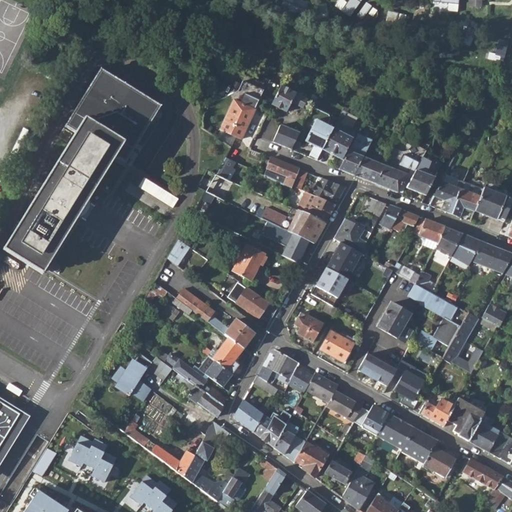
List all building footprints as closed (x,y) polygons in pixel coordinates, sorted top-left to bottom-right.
[(0,236),(0,246),(36,269),(88,185),(108,152),(126,163),(156,113),(148,108),(152,102),(91,64),(57,121),(66,127),(0,236)] [(221,130),(242,139),(268,81),(246,72),(221,130)] [(272,105),(286,112),(291,104),(294,104),(302,108),(306,100),(281,87),(272,105)] [(314,145),(322,149),(332,129),(315,121),(305,141),(314,145)] [(271,142),(291,151),(300,133),(280,125),(271,142)] [(332,129),(322,149),(343,159),(353,139),(332,129)] [(340,170),(354,176),(363,157),(371,140),(364,138),(359,147),(355,145),(351,152),(349,151),(340,170)] [(317,161),(322,149),(314,145),(308,157),(317,161)] [(407,163),(417,168),(420,161),(422,156),(425,150),(416,145),(407,163)] [(385,166),(363,157),(354,176),(376,184),(385,166)] [(217,175),(226,179),(229,173),(232,175),(235,170),(232,168),(235,162),(226,158),(217,175)] [(284,184),(292,188),(294,185),(299,170),(271,159),(267,169),(287,176),(284,184)] [(389,161),(386,166),(395,170),(397,164),(389,161)] [(407,188),(425,195),(434,178),(427,174),(431,166),(420,161),(417,168),(407,188)] [(398,165),(397,164),(395,170),(386,166),(385,166),(376,184),(398,192),(410,168),(399,163),(398,165)] [(301,188),(302,189),(308,173),(299,170),(294,185),(301,188)] [(198,187),(207,192),(217,175),(208,171),(198,187)] [(226,179),(217,175),(207,192),(206,193),(224,201),(234,184),(226,179)] [(464,182),(445,175),(441,182),(460,189),(464,182)] [(238,176),(234,184),(241,186),(246,178),(243,176),(242,178),(238,176)] [(171,215),(180,196),(143,178),(139,186),(130,182),(125,192),(171,215)] [(317,196),(336,205),(346,188),(322,179),(321,182),(319,181),(315,190),(317,192),(316,196),(317,196)] [(450,213),(460,189),(441,182),(434,196),(446,200),(442,210),(450,213)] [(460,189),(450,213),(459,217),(463,207),(475,211),(483,189),(464,182),(460,189)] [(483,188),(505,196),(506,194),(507,190),(486,182),(483,188)] [(292,190),(299,193),(301,188),(294,185),(292,188),(292,190)] [(483,189),(475,211),(496,219),(497,216),(504,219),(508,207),(511,197),(511,195),(506,194),(505,196),(483,188),(483,189)] [(312,197),(303,212),(325,224),(336,205),(317,196),(315,199),(312,197)] [(364,212),(380,218),(387,205),(370,198),(364,212)] [(377,223),(390,230),(401,210),(387,205),(380,218),(377,223)] [(286,217),(267,207),(262,218),(281,227),(286,217)] [(314,244),(325,224),(303,212),(298,209),(287,231),(294,234),(309,242),(314,244)] [(394,230),(400,233),(400,231),(403,233),(408,224),(415,227),(419,217),(401,210),(390,230),(390,231),(392,232),(394,230)] [(414,234),(427,239),(438,243),(439,242),(445,227),(426,220),(422,218),(414,234)] [(334,240),(360,254),(363,249),(371,234),(345,220),(334,240)] [(309,242),(294,234),(287,231),(267,222),(262,234),(287,245),(282,255),(299,263),(309,242)] [(436,248),(452,257),(464,235),(445,227),(439,242),(438,243),(436,247),(436,248)] [(450,260),(467,270),(472,261),(482,242),(464,235),(452,257),(450,260)] [(426,243),(436,247),(438,243),(427,239),(426,243)] [(168,259),(178,266),(190,249),(179,242),(168,259)] [(472,261),(503,273),(511,255),(511,253),(482,242),(472,261)] [(234,272),(253,281),(261,264),(264,265),(268,257),(265,255),(266,254),(247,245),(234,272)] [(376,256),(363,249),(360,254),(373,261),(376,256)] [(326,268),(342,277),(353,258),(337,250),(326,268)] [(164,266),(175,274),(180,268),(178,266),(168,259),(164,266)] [(385,267),(393,272),(396,267),(388,263),(385,267)] [(393,272),(400,276),(404,267),(398,263),(396,267),(393,272)] [(375,277),(386,284),(393,272),(385,267),(381,265),(375,277)] [(421,276),(404,267),(400,276),(416,284),(416,285),(421,276)] [(315,288),(331,297),(342,277),(326,268),(315,288)] [(416,285),(432,293),(436,286),(437,284),(429,280),(431,276),(424,272),(421,276),(416,285)] [(228,296),(259,318),(265,308),(269,303),(246,287),(238,281),(228,296)] [(150,291),(162,300),(168,292),(155,283),(150,291)] [(416,285),(416,284),(408,298),(420,305),(419,306),(443,319),(433,338),(422,332),(416,343),(431,351),(437,340),(449,347),(461,326),(460,326),(450,320),(457,307),(441,299),(432,293),(416,285)] [(445,291),(436,286),(432,293),(441,299),(445,291)] [(229,336),(245,347),(255,333),(236,319),(230,328),(212,315),(215,311),(184,289),(177,299),(193,311),(229,336)] [(190,316),(193,311),(177,299),(173,304),(190,316)] [(353,318),(363,324),(375,305),(364,299),(353,318)] [(278,308),(270,302),(269,303),(265,308),(275,314),(278,308)] [(170,303),(163,312),(174,320),(180,311),(170,303)] [(322,311),(333,317),(337,309),(326,303),(322,311)] [(378,327),(400,340),(406,344),(413,331),(406,327),(413,314),(391,303),(378,327)] [(483,318),(499,327),(502,321),(506,314),(490,305),(483,318)] [(297,333),(313,342),(322,325),(302,312),(295,324),(300,328),(297,333)] [(443,358),(471,374),(484,351),(479,349),(471,364),(458,357),(478,319),(467,313),(460,326),(461,326),(449,347),(443,358)] [(489,332),(493,334),(496,329),(497,330),(499,327),(483,318),(480,323),(491,329),(489,332)] [(125,334),(129,337),(137,324),(133,321),(125,334)] [(510,325),(502,321),(499,327),(507,330),(510,325)] [(344,363),(354,344),(347,340),(332,331),(321,349),(344,363)] [(229,336),(219,350),(213,358),(228,369),(233,373),(239,363),(235,360),(245,347),(229,336)] [(211,357),(213,358),(219,350),(215,347),(208,355),(211,357)] [(263,365),(282,375),(291,380),(297,370),(296,369),(299,364),(275,350),(271,351),(263,365)] [(196,385),(200,388),(204,382),(207,379),(205,377),(207,374),(201,369),(197,367),(195,370),(171,353),(170,356),(164,352),(159,358),(172,367),(179,372),(196,385)] [(151,362),(139,353),(133,362),(126,372),(120,368),(113,379),(119,384),(117,388),(129,396),(131,393),(141,399),(148,387),(138,381),(147,368),(151,362)] [(366,354),(357,371),(387,387),(396,371),(366,354)] [(151,362),(147,368),(164,380),(172,367),(159,358),(155,355),(151,362)] [(207,374),(223,385),(233,373),(228,369),(213,358),(211,357),(201,369),(207,374)] [(258,375),(266,382),(270,375),(262,368),(258,375)] [(313,379),(297,370),(291,380),(289,383),(300,390),(305,393),(306,391),(313,379)] [(393,390),(413,401),(424,381),(404,370),(393,390)] [(191,392),(196,385),(179,372),(174,380),(191,392)] [(306,391),(321,399),(328,403),(335,392),(338,386),(316,373),(313,379),(306,391)] [(253,383),(274,397),(278,391),(272,386),(266,382),(258,375),(253,383)] [(289,383),(291,380),(282,375),(279,379),(288,385),(289,383)] [(228,398),(204,382),(200,388),(224,404),(228,398)] [(274,383),(272,386),(278,391),(283,395),(287,389),(283,386),(282,388),(274,383)] [(200,388),(196,385),(191,392),(188,397),(198,404),(198,403),(216,416),(224,404),(200,388)] [(148,387),(141,399),(143,401),(150,390),(148,387)] [(22,396),(12,390),(7,398),(17,404),(22,396)] [(234,419),(254,433),(264,416),(266,412),(254,404),(257,398),(248,391),(234,416),(234,419)] [(328,403),(327,406),(355,422),(359,415),(363,407),(335,392),(328,403)] [(446,420),(454,406),(441,399),(436,408),(428,403),(429,401),(421,396),(414,410),(443,427),(446,420)] [(459,436),(469,442),(480,421),(485,412),(459,398),(454,406),(446,420),(456,425),(453,431),(460,434),(459,436)] [(322,404),(316,415),(320,417),(327,406),(328,403),(321,399),(319,402),(322,404)] [(369,415),(374,418),(379,408),(366,401),(363,407),(359,415),(363,417),(364,416),(367,418),(369,415)] [(0,440),(16,413),(0,403),(0,440)] [(172,419),(196,436),(201,429),(204,425),(179,408),(177,411),(172,419)] [(373,421),(382,426),(389,414),(379,408),(374,418),(373,421)] [(168,416),(172,419),(177,411),(174,409),(168,416)] [(264,416),(254,433),(273,447),(287,425),(288,422),(291,418),(283,413),(280,418),(274,414),(270,421),(264,416)] [(316,425),(320,417),(316,415),(314,414),(310,421),(316,425)] [(377,435),(403,450),(415,428),(413,427),(389,414),(382,426),(377,435)] [(215,449),(210,446),(217,433),(225,440),(230,433),(214,421),(194,458),(184,477),(195,485),(218,502),(229,485),(223,480),(213,482),(198,474),(204,462),(207,464),(215,449)] [(469,442),(489,453),(496,439),(500,431),(480,421),(469,442)] [(273,447),(283,455),(290,444),(298,429),(288,422),(287,425),(273,447)] [(337,439),(343,442),(351,427),(347,424),(337,439)] [(402,452),(424,464),(434,448),(438,441),(415,428),(403,450),(402,452)] [(500,431),(496,439),(507,444),(511,437),(500,431)] [(93,442),(81,436),(66,465),(80,472),(83,465),(94,470),(91,477),(104,485),(117,460),(105,453),(108,446),(95,439),(93,442)] [(145,439),(141,445),(184,477),(194,458),(186,453),(180,464),(164,452),(166,450),(153,441),(151,443),(145,439)] [(499,458),(507,444),(496,439),(489,453),(499,458)] [(305,471),(315,478),(320,468),(327,472),(333,460),(335,458),(328,454),(327,456),(319,451),(321,448),(316,445),(314,448),(305,443),(300,453),(295,461),(307,467),(305,471)] [(283,455),(288,458),(293,447),(290,444),(283,455)] [(300,453),(293,447),(288,458),(294,463),(295,461),(300,453)] [(455,460),(434,448),(424,464),(423,466),(445,477),(455,460)] [(361,464),(365,456),(359,453),(355,461),(361,464)] [(361,464),(365,467),(367,464),(372,467),(375,461),(366,455),(365,456),(361,464)] [(260,463),(269,469),(272,465),(263,458),(260,463)] [(462,475),(493,492),(503,477),(471,459),(462,475)] [(345,485),(345,484),(351,473),(334,464),(335,462),(333,460),(327,472),(326,474),(345,485)] [(342,498),(359,511),(375,483),(367,479),(370,473),(359,467),(355,475),(349,486),(342,498)] [(264,510),(266,511),(279,511),(281,509),(270,501),(287,476),(277,469),(255,503),(264,510)] [(218,502),(227,509),(233,500),(232,499),(243,481),(241,480),(243,476),(236,472),(229,485),(218,502)] [(345,484),(349,486),(355,475),(351,473),(345,484)] [(157,483),(146,475),(127,502),(139,511),(143,505),(153,511),(172,511),(178,505),(166,497),(171,490),(159,481),(157,483)] [(485,504),(495,509),(506,495),(511,499),(511,482),(503,477),(493,492),(485,504)] [(64,511),(65,511),(35,491),(20,511),(64,511)] [(321,511),(326,505),(307,491),(295,507),(302,511),(321,511)] [(397,511),(377,497),(368,511),(397,511)] [(249,500),(240,511),(249,511),(254,504),(249,500)] [(430,511),(431,511),(436,511),(438,509),(441,505),(436,501),(430,511)] [(249,511),(261,511),(264,510),(255,503),(254,504),(249,511)] [(407,511),(411,508),(404,503),(397,511),(407,511)]
